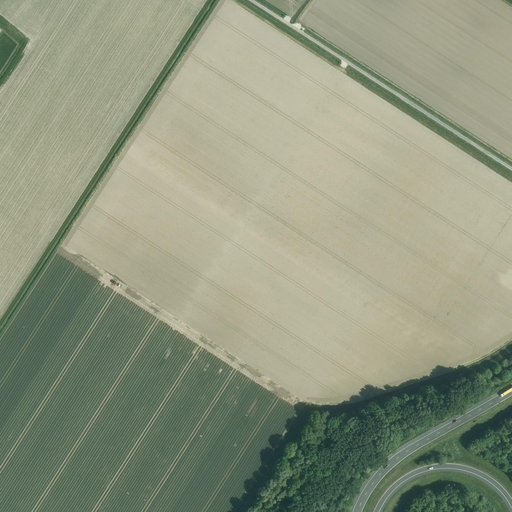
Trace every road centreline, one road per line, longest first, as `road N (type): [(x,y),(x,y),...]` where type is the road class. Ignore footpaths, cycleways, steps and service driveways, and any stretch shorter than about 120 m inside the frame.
road 1 (unclassified): [(511,175),(247,0)]
road 2 (motorway): [(511,390),(395,459),(356,511)]
road 3 (motorway): [(376,511),(396,483),(443,465),(478,473),(511,503)]
